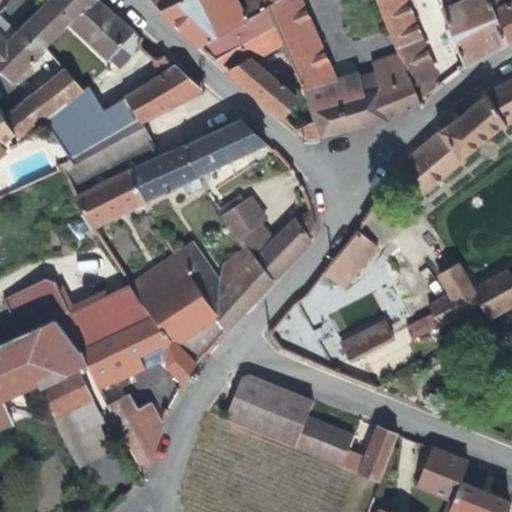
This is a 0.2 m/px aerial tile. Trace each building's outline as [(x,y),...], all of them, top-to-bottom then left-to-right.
[(0,38),(0,70),(10,82),(71,23),(73,25),(93,0),(53,0),(18,33),(5,45),(0,38)] [(110,59),(117,65),(120,68),(139,48),(147,41),(99,0),(93,0),(73,25),(71,28),(108,60),(110,59)] [(155,0),(164,9),(182,0),(155,0)] [(182,0),(164,9),(202,44),(247,19),(237,0),(182,0)] [(237,0),(247,19),(268,8),(267,5),(275,0),(237,0)] [(268,8),(276,25),(283,41),(305,88),(335,77),(299,0),(275,0),(267,5),(268,8)] [(390,47),(412,36),(413,32),(403,0),(375,0),(388,42),(390,47)] [(456,0),(457,1),(440,10),(466,66),(507,44),(483,0),(456,0)] [(511,0),(483,0),(507,44),(511,41),(511,0)] [(247,19),(202,44),(216,57),(276,25),(268,8),(247,19)] [(0,12),(0,38),(5,45),(18,33),(0,12)] [(276,25),(216,57),(282,116),(298,96),(252,58),(283,41),(276,25)] [(410,82),(430,72),(412,36),(390,47),(408,83),(410,82)] [(419,100),(418,98),(410,82),(408,83),(390,47),(388,42),(382,46),(383,49),(361,61),(373,87),(388,119),(419,100)] [(88,88),(83,92),(42,125),(64,165),(140,118),(142,121),(200,91),(200,85),(176,65),(165,76),(104,112),(88,88)] [(83,92),(65,72),(2,120),(12,135),(18,143),(42,125),(83,92)] [(418,98),(436,85),(430,72),(410,82),(418,98)] [(322,135),(388,119),(373,87),(363,90),(360,81),(349,83),(346,74),(335,77),(305,88),(322,135)] [(406,162),(392,181),(416,203),(460,162),(463,162),(468,158),(465,156),(503,125),(505,128),(509,126),(508,124),(511,121),(511,79),(489,93),(422,147),(406,162)] [(2,120),(0,117),(0,156),(2,155),(0,151),(0,144),(12,135),(2,120)] [(68,171),(63,174),(77,198),(122,175),(160,155),(142,121),(140,118),(64,165),(68,171)] [(205,185),(198,176),(267,142),(240,118),(177,147),(160,155),(122,175),(142,204),(186,182),(189,188),(196,190),(205,185)] [(304,122),(298,130),(303,134),(309,127),(304,122)] [(142,204),(122,175),(77,198),(95,230),(142,204)] [(248,200),(226,215),(241,236),(264,220),(248,200)] [(317,223),(311,207),(299,214),(314,238),(317,228),(317,223)] [(314,238),(299,214),(264,251),(259,245),(256,248),(253,243),(249,246),(273,280),(314,238)] [(359,228),(335,257),(355,274),(378,245),(359,228)] [(194,242),(177,255),(215,314),(226,330),(273,280),(249,246),(242,252),(250,265),(229,288),(224,282),(194,242)] [(226,264),(224,282),(229,288),(250,265),(242,252),(226,264)] [(215,314),(177,255),(134,286),(147,304),(150,308),(157,317),(182,345),(215,314)] [(470,289),(476,286),(462,261),(421,284),(430,300),(465,281),(470,289)] [(436,311),(442,322),(480,304),(488,318),(511,304),(511,269),(510,266),(476,286),(470,289),(465,281),(430,300),(436,311)] [(134,286),(132,283),(73,308),(60,277),(50,273),(9,293),(26,330),(58,315),(83,348),(86,347),(133,327),(157,317),(150,308),(147,304),(134,286)] [(413,336),(442,322),(436,311),(407,327),(413,336)] [(226,330),(215,314),(182,345),(198,363),(226,330)] [(58,315),(26,330),(21,332),(43,380),(58,413),(94,394),(81,367),(91,362),(86,347),(83,348),(58,315)] [(198,363),(182,345),(157,317),(133,327),(86,347),(91,362),(101,387),(137,370),(132,357),(167,342),(167,356),(167,364),(185,384),(198,363)] [(350,361),(395,337),(385,318),(340,341),(350,361)] [(0,426),(19,418),(9,396),(43,380),(21,332),(7,338),(0,341),(0,426)] [(137,370),(167,356),(167,342),(132,357),(137,370)] [(313,400),(251,375),(237,374),(220,417),(295,448),(307,416),(313,400)] [(153,453),(156,443),(139,409),(128,386),(106,397),(143,474),(153,453)] [(156,443),(163,424),(157,412),(152,401),(139,409),(156,443)] [(163,424),(167,415),(164,409),(157,412),(163,424)] [(352,434),(307,416),(295,448),(339,466),(343,458),(348,444),(352,434)] [(398,434),(359,418),(352,434),(348,444),(367,452),(361,466),(343,458),(339,466),(378,483),(398,434)] [(468,462),(429,446),(412,489),(450,504),(460,480),(468,462)] [(460,480),(450,504),(447,511),(505,511),(510,501),(460,480)]
